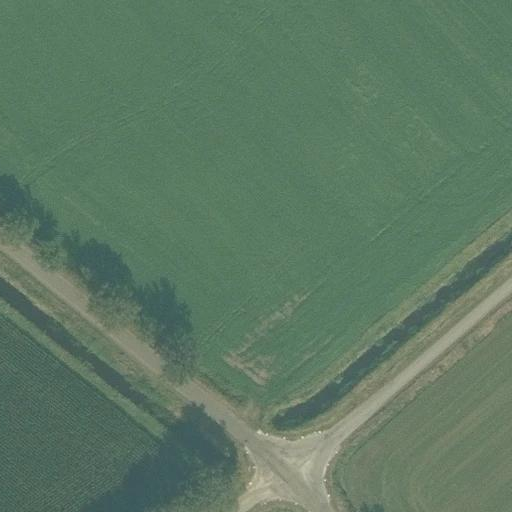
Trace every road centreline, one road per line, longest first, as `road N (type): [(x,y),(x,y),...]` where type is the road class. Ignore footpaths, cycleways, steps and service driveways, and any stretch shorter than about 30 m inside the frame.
road 1 (unclassified): [(289,478),(0,251)]
road 2 (unclassified): [(289,478),(511,285)]
